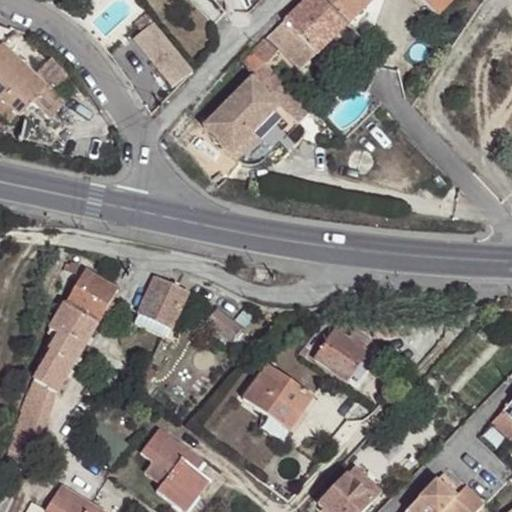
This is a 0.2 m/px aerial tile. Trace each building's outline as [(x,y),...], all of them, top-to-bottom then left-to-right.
[(267,37),(253,50),(254,52),(265,64),(268,67),(281,54),(278,51),(295,36),(315,57),(349,25),(325,0),(308,0),(268,38),(267,37)] [(325,0),(349,25),(374,0),(325,0)] [(420,0),(437,16),(453,0),(420,0)] [(0,24),(0,29),(14,33),(17,29),(0,24)] [(295,36),(278,51),(281,54),(283,57),(285,56),(300,71),(315,57),(295,36)] [(2,44),(0,46),(0,101),(2,100),(18,115),(20,117),(33,103),(48,88),(44,85),(2,44)] [(254,52),(244,62),(255,74),(265,64),(254,52)] [(56,73),(44,85),(48,88),(53,93),(65,81),(56,73)] [(251,78),(203,128),(237,162),(258,140),(253,136),(275,113),(293,131),(313,111),(283,81),(268,96),(251,78)] [(53,93),(48,88),(33,103),(49,118),(63,103),(53,93)] [(18,115),(2,100),(0,101),(0,114),(10,124),(18,115)] [(67,261),(64,270),(76,275),(80,266),(67,261)] [(66,304),(65,305),(97,324),(118,290),(85,271),(66,304)] [(155,278),(138,314),(139,314),(170,328),(172,330),(189,293),(155,278)] [(55,309),(61,313),(65,305),(66,304),(60,301),(55,309)] [(511,303),(497,303),(497,319),(511,319),(511,303)] [(46,363),(34,381),(56,394),(97,324),(65,305),(61,313),(50,331),(51,331),(48,335),(51,337),(44,348),(46,349),(40,359),(46,363)] [(206,322),(231,343),(242,329),(217,308),(206,322)] [(139,314),(134,326),(165,340),(170,328),(139,314)] [(400,323),(373,323),(374,339),(400,339),(400,323)] [(315,360),(346,381),(372,343),(354,330),(347,339),(335,331),(315,360)] [(147,366),(136,380),(141,384),(152,369),(147,366)] [(243,401),(284,430),(298,409),(304,413),(314,399),(267,366),(243,401)] [(34,381),(21,412),(47,422),(53,408),(56,394),(34,381)] [(511,402),(497,419),(511,432),(511,402)] [(284,430),(294,436),(308,416),(304,413),(298,409),(284,430)] [(21,412),(4,465),(24,472),(28,460),(34,462),(47,422),(21,412)] [(492,424),(511,442),(511,440),(511,432),(497,419),(492,424)] [(81,439),(109,464),(126,445),(98,420),(81,439)] [(140,455),(152,464),(145,474),(162,486),(157,493),(175,507),(187,491),(197,498),(209,482),(197,473),(188,466),(194,458),(159,432),(140,455)] [(194,458),(188,466),(197,473),(203,465),(194,458)] [(355,468),(346,477),(372,502),(381,492),(355,468)] [(319,507),(324,511),(362,511),(372,502),(346,477),(319,507)] [(439,478),(436,482),(454,500),(458,496),(439,478)] [(478,511),(484,506),(466,488),(458,496),(454,500),(436,482),(407,511),(478,511)] [(45,511),(95,511),(97,510),(61,487),(45,511)] [(187,491),(175,507),(181,511),(186,511),(197,498),(187,491)] [(0,496),(0,511),(9,511),(14,501),(3,496),(3,498),(0,496)]
